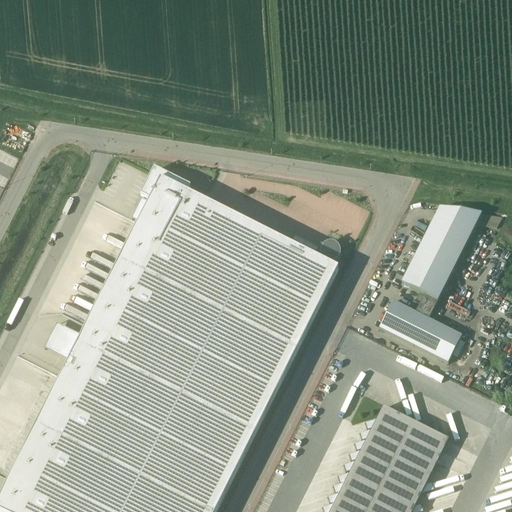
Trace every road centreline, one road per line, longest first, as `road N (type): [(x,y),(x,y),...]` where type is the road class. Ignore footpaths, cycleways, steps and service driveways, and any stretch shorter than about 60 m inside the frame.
road 1 (unclassified): [(240,511),(406,183),(112,139)]
road 2 (unclassified): [(0,364),(112,139)]
road 3 (unclassified): [(112,139),(48,129),(0,225)]
